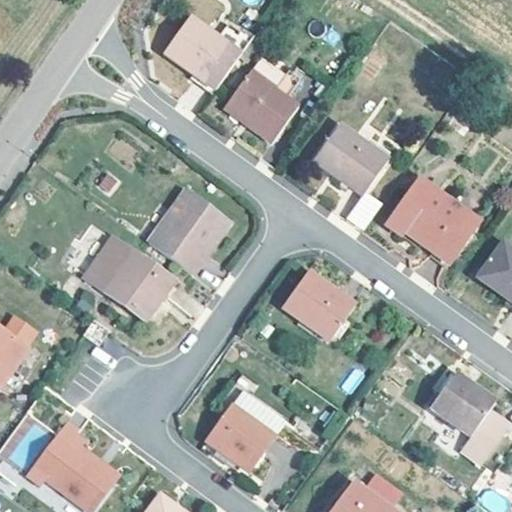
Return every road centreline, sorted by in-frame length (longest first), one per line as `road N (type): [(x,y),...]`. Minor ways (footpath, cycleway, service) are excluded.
road 1 (residential): [(243,511),(163,449),(155,408),(301,218)]
road 2 (residential): [(76,46),(301,218)]
road 3 (residential): [(301,218),(511,366)]
road 4 (tertiary): [(0,159),(76,46)]
